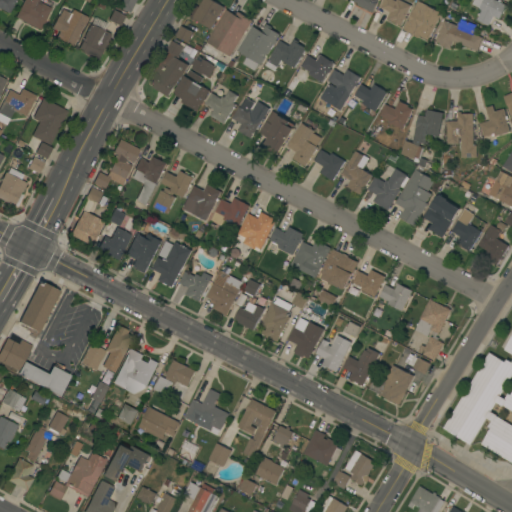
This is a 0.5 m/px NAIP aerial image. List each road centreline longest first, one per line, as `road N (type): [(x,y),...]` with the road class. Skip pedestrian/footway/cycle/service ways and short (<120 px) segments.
road 1 (tertiary): [(0,231),(511,505)]
road 2 (residential): [(0,40),(493,303)]
road 3 (residential): [(282,0),(397,61),(455,79),(511,58)]
road 4 (tertiary): [(163,0),(55,197)]
road 5 (residential): [(511,273),(408,443)]
